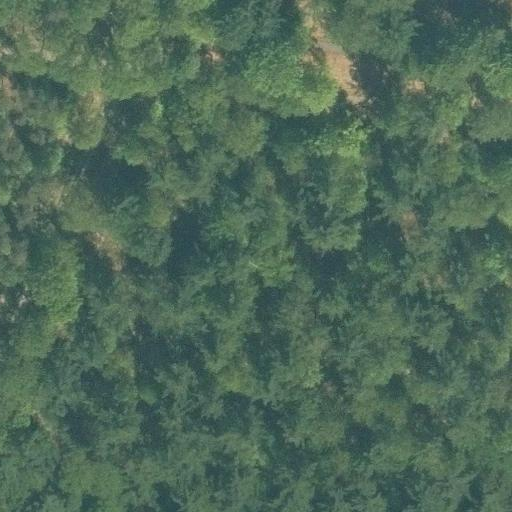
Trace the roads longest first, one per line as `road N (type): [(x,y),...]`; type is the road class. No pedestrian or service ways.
road 1 (track): [(511,124),(123,68)]
road 2 (track): [(123,68),(0,366)]
road 3 (track): [(123,68),(0,47)]
